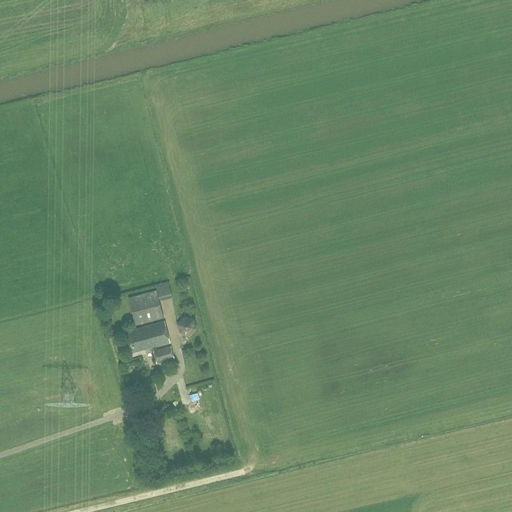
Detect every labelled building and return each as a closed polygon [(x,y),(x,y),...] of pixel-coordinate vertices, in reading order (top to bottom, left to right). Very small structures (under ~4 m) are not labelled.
[(160,302),(173,298),(169,286),(157,289),(157,291),(129,298),(136,325),(164,318),(160,302)] [(188,330),(202,329),(200,313),(186,315),(188,330)] [(165,321),(125,332),(131,354),(171,343),(165,321)] [(171,347),(153,352),(157,364),(175,359),(171,347)] [(206,411),(213,408),(210,402),(203,405),(206,411)]
